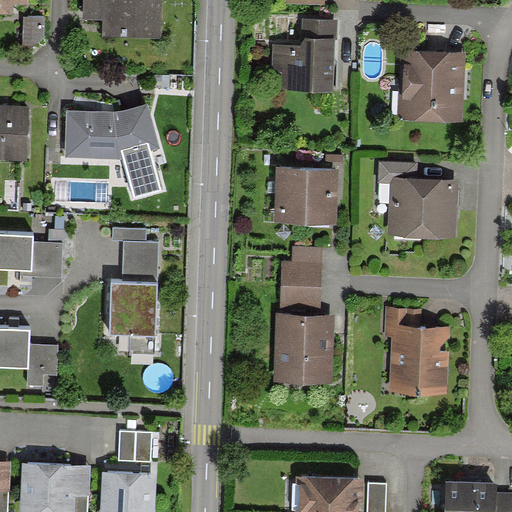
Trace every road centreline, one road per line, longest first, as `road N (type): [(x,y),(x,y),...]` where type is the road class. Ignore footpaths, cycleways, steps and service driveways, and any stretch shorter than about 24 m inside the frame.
road 1 (tertiary): [(205,511),(223,0)]
road 2 (residential): [(511,12),(496,43),(478,445)]
road 3 (residential): [(229,437),(409,444)]
